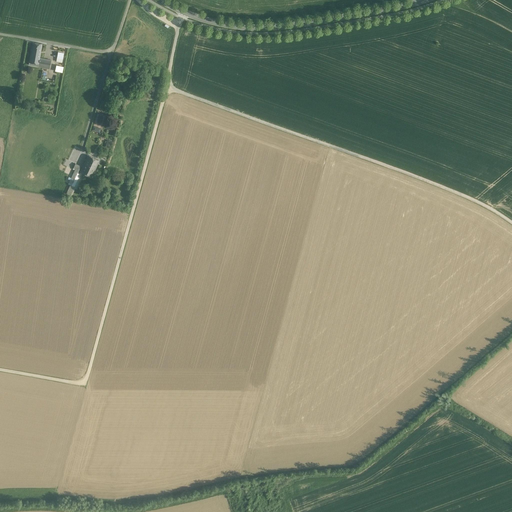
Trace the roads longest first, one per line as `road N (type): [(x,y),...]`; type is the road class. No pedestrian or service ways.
road 1 (unclassified): [(166,87),(88,376),(75,382),(0,369)]
road 2 (unclassified): [(511,221),(474,197),(166,87)]
road 3 (tertiary): [(184,13),(265,28),(423,0)]
road 4 (residential): [(0,34),(110,49),(130,0)]
